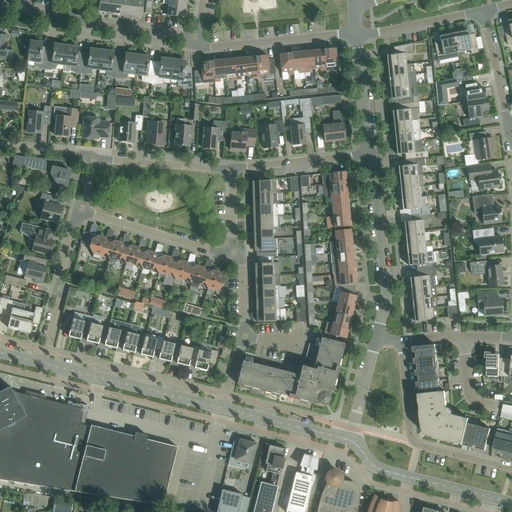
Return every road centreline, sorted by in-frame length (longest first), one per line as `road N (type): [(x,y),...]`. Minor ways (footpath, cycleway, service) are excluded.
road 1 (residential): [(511,470),(412,442),(399,340)]
road 2 (tertiary): [(222,408),(42,364)]
road 3 (residential): [(376,336),(385,299),(370,154)]
road 4 (tertiary): [(511,503),(382,470),(348,440)]
road 5 (residential): [(222,408),(243,321),(241,265),(230,253)]
road 6 (residential): [(357,34),(228,46),(197,39)]
road 7 (residential): [(42,364),(80,211)]
road 8 (residential): [(230,253),(80,211)]
road 9 (residential): [(232,168),(370,154)]
road 10 (residential): [(232,168),(94,157)]
road 11 (tertiary): [(348,440),(222,408)]
road 12 (residential): [(482,10),(357,34)]
road 13 (residential): [(197,39),(77,17)]
road 14 (residential): [(370,154),(357,34)]
